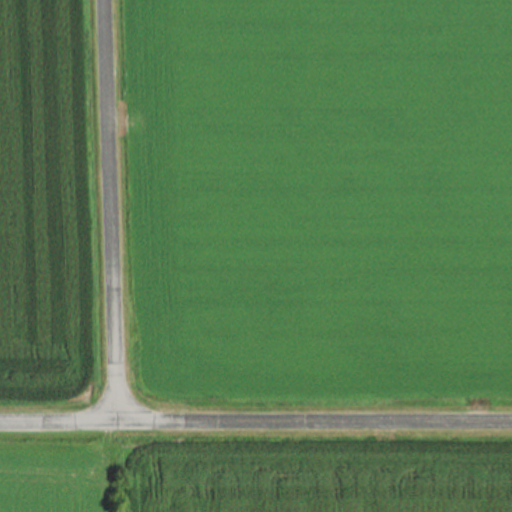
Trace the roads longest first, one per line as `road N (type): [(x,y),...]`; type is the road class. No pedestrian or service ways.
road 1 (residential): [(511,422),(0,422)]
road 2 (tertiary): [(115,422),(101,0)]
